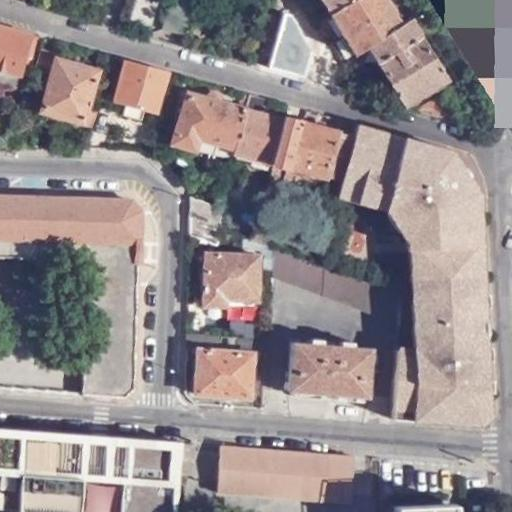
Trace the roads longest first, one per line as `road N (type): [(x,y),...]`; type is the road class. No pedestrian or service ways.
road 1 (residential): [(504,147),(473,146),(0,13)]
road 2 (residential): [(158,423),(168,208),(139,177),(0,169)]
road 3 (residential): [(158,423),(505,445)]
road 4 (residential): [(505,445),(505,229),(511,202)]
road 5 (residential): [(504,147),(415,0)]
road 6 (residential): [(0,412),(158,423)]
